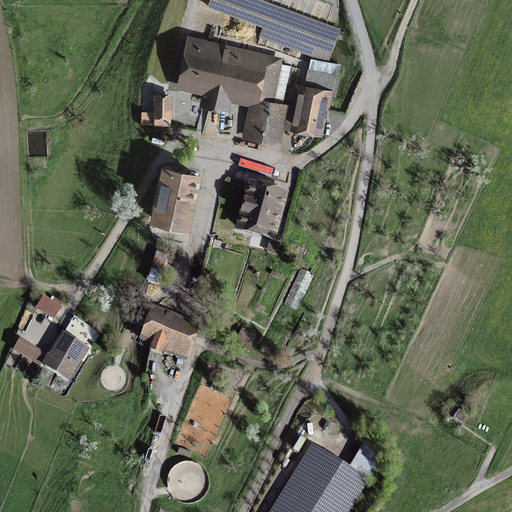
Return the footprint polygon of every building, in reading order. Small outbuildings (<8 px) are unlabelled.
[(323,22),(264,0),(212,0),(211,4),(273,27),(269,38),(312,54),(323,22)] [(279,64),(191,44),(181,87),(250,102),(242,137),(275,145),(275,142),(284,105),(271,102),(272,96),(290,100),(297,68),(279,64)] [(337,65),(312,59),(296,124),(321,130),(337,65)] [(168,97),(152,97),(152,122),(169,122),(168,97)] [(200,177),(162,167),(148,224),(185,234),(200,177)] [(251,190),(236,244),(274,257),(290,203),(251,190)] [(149,278),(162,281),(168,253),(156,250),(149,278)] [(300,268),(281,304),(296,312),(315,276),(300,268)] [(45,296),(37,310),(57,322),(65,308),(45,296)] [(141,311),(136,321),(143,325),(148,314),(141,311)] [(196,330),(155,314),(145,347),(184,361),(196,330)] [(255,335),(241,329),(236,341),(250,347),(255,335)] [(13,349),(44,365),(44,366),(72,383),(92,349),(65,332),(51,355),(18,338),(13,349)] [(234,401),(203,387),(176,447),(207,460),(234,401)] [(318,452),(281,511),(346,511),(365,482),(318,452)] [(203,490),(202,469),(190,470),(190,463),(172,464),(173,491),(203,490)]
